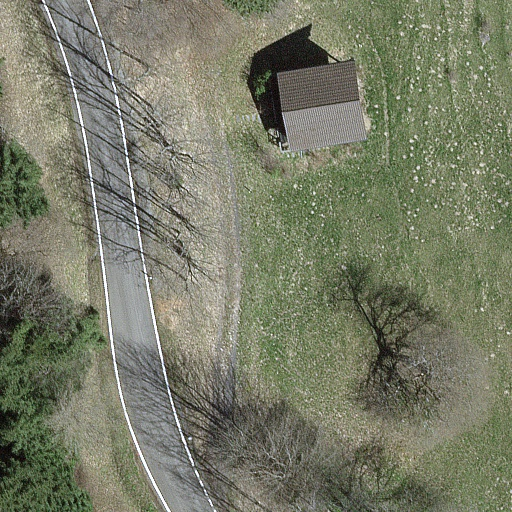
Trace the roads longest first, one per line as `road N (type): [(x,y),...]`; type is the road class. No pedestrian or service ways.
road 1 (tertiary): [(63,0),(113,180),(151,427),(183,511)]
road 2 (track): [(177,499),(208,471),(226,342),(230,260),(206,94)]
